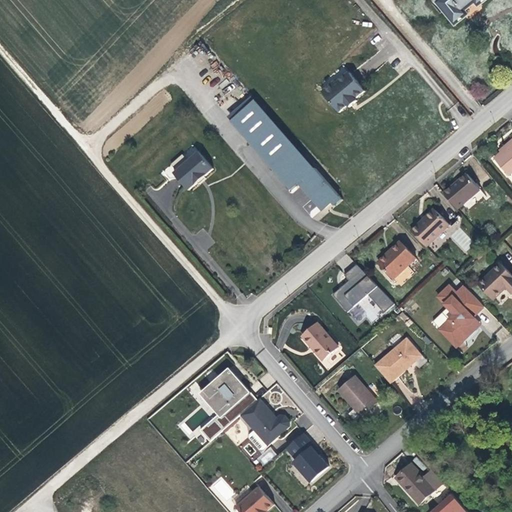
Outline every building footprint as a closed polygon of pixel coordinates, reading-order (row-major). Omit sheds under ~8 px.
[(440,0),(434,6),(452,27),(465,16),(462,12),(471,4),(475,8),(483,0),(440,0)] [(348,71),(344,65),(318,87),(322,92),(340,113),(348,107),(350,108),(358,102),(357,100),(366,92),(350,73),(348,71)] [(233,121),(232,122),(292,190),(301,182),(316,168),(253,97),(247,102),(250,106),(233,121)] [(230,117),(233,121),(250,106),(247,102),(230,117)] [(511,145),(511,140),(499,151),(502,154),(511,145)] [(511,145),(502,154),(495,160),(509,176),(511,173),(511,145)] [(199,152),(174,173),(189,191),(214,169),(199,152)] [(339,195),(316,168),(301,182),(324,208),(332,201),(339,195)] [(457,209),(480,190),(467,174),(443,194),(457,209)] [(343,200),(339,195),(332,201),(336,206),(343,200)] [(424,245),(447,225),(434,209),(425,217),(428,220),(420,227),(417,223),(409,230),(424,245)] [(420,227),(428,220),(425,217),(417,223),(420,227)] [(381,265),(401,286),(416,272),(409,265),(416,258),(400,242),(388,253),(391,256),(381,265)] [(391,256),(388,253),(379,263),(381,265),(391,256)] [(511,275),(502,265),(480,285),(495,301),(505,292),(508,290),(511,295),(511,275)] [(394,306),(358,266),(345,275),(351,283),(345,288),(333,297),(348,313),(369,296),(384,314),(394,306)] [(472,316),(483,307),(464,287),(457,294),(450,287),(438,298),(455,316),(440,331),(452,343),(456,339),(459,339),(463,343),(470,336),(475,332),(470,326),(476,320),(472,316)] [(407,320),(402,315),(399,318),(404,323),(407,320)] [(481,326),(476,320),(470,326),(475,332),(481,326)] [(338,348),(318,326),(303,339),(313,350),(324,361),(338,348)] [(376,367),(391,385),(407,371),(406,369),(409,366),(411,368),(423,357),(408,339),(376,367)] [(457,349),(463,343),(459,339),(456,339),(452,343),(457,349)] [(230,372),(245,389),(247,387),(239,378),(231,369),(201,394),(219,416),(209,425),(210,426),(224,414),(206,394),(230,372)] [(202,431),(212,442),(224,431),(259,401),(247,387),(245,389),(230,372),(206,394),(224,414),(210,426),(209,425),(202,431)] [(357,378),(341,392),(347,399),(364,418),(380,404),(357,378)] [(261,399),(243,416),(256,431),(269,446),(291,427),(291,422),(286,416),(281,415),(278,418),(277,419),(275,417),(271,413),(273,412),(261,399)] [(264,450),(269,446),(256,431),(251,436),(251,439),(261,450),(264,450)] [(314,448),(316,447),(305,434),(288,449),(298,461),(295,463),(312,483),(330,467),(320,455),(317,452),(314,448)] [(271,448),(258,459),(266,468),(278,457),(271,448)] [(420,504),(444,484),(432,470),(425,477),(413,464),(400,475),(416,493),(413,496),(420,504)] [(413,496),(416,493),(400,475),(396,478),(413,496)] [(265,498),(267,496),(260,488),(258,489),(265,498)] [(265,498),(258,489),(254,493),(237,508),(241,511),(267,511),(268,511),(275,505),(267,496),(265,498)] [(469,511),(453,494),(434,511),(433,511),(469,511)]
